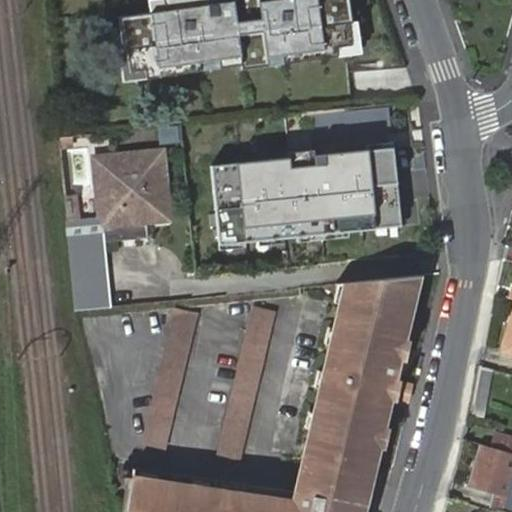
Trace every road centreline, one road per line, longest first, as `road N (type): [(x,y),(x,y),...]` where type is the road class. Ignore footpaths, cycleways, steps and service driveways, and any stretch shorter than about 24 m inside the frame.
road 1 (tertiary): [(458,121),(475,226),(438,437),(415,511)]
road 2 (tertiary): [(420,0),(458,121)]
